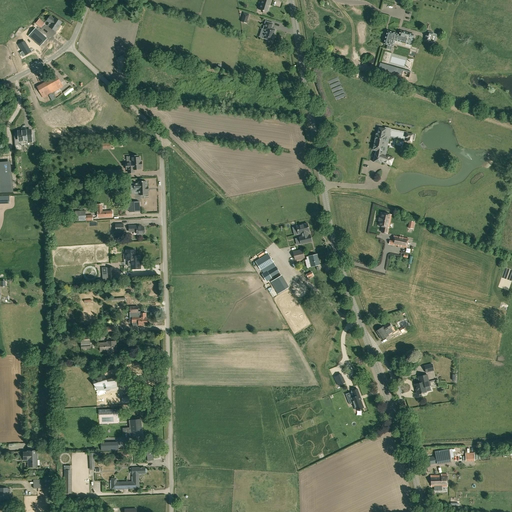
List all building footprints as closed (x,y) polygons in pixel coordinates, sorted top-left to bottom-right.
[(259,0),(261,1),(259,10),(267,12),(269,5),(270,5),(272,0),(270,0),(259,0)] [(55,17),(54,19),(50,16),(47,20),(49,22),(47,25),(47,26),(56,31),(57,29),(57,30),(60,26),(59,26),(62,22),(55,17)] [(41,28),(45,23),(39,19),(35,23),(41,28)] [(273,23),(265,21),(263,29),(265,30),(263,39),(267,40),(266,41),(270,42),(271,41),(272,41),(276,29),(272,28),(273,23)] [(46,39),(36,29),(29,37),(39,47),(46,39)] [(399,34),(397,34),(397,33),(387,31),(384,44),(387,45),(386,49),(391,50),(392,46),(393,46),(395,41),(411,45),(414,35),(400,31),(399,34)] [(431,42),(433,33),(428,31),(427,34),(426,34),(425,37),(426,38),(425,41),(431,42)] [(24,41),(18,45),(25,56),(31,52),(24,41)] [(383,67),(382,70),(400,75),(401,72),(383,67)] [(48,95),(52,101),(56,99),(56,98),(53,92),(63,87),(57,75),(44,82),(45,84),(38,88),(40,94),(43,98),(48,95)] [(66,96),(74,90),(71,86),(63,93),(66,96)] [(386,127),(386,128),(385,127),(385,129),(379,128),(377,134),(376,134),(373,150),(376,150),(375,154),(373,162),(381,163),(381,161),(386,163),(388,156),(383,154),(383,153),(382,151),(383,146),(385,147),(386,141),(384,141),(385,136),(384,135),(385,130),(390,131),(390,129),(407,132),(407,133),(410,134),(409,139),(412,140),(412,139),(414,139),(415,135),(413,134),(407,133),(407,132),(407,131),(406,131),(406,132),(402,131),(402,130),(401,130),(401,131),(397,130),(397,129),(396,129),(396,130),(391,129),(392,128),(391,128),(391,129),(386,128),(386,127)] [(21,146),(28,145),(28,143),(34,142),(33,131),(31,131),(31,129),(18,130),(18,131),(14,132),(15,141),(15,150),(22,150),(21,146)] [(141,162),(140,162),(140,158),(138,158),(138,156),(132,156),(132,163),(130,163),(130,168),(128,169),(129,169),(129,173),(134,172),(134,169),(141,169),(141,167),(141,162)] [(0,162),(0,192),(13,191),(11,161),(0,162)] [(104,172),(104,179),(104,180),(117,179),(116,171),(104,172)] [(139,187),(147,186),(146,181),(143,181),(142,181),(142,182),(138,182),(138,183),(135,183),(130,183),(130,184),(134,183),(134,186),(134,187),(135,187),(135,190),(139,190),(139,187)] [(139,187),(139,190),(139,195),(148,194),(147,191),(147,186),(139,187)] [(129,212),(140,211),(139,202),(129,202),(129,212)] [(98,217),(112,216),(112,211),(102,211),(102,204),(97,204),(98,212),(97,212),(98,217)] [(85,215),(85,210),(75,211),(75,221),(92,220),(92,215),(85,215)] [(388,214),(388,213),(388,212),(385,212),(384,213),(381,213),(379,226),(383,226),(381,232),(387,233),(391,215),(388,214)] [(309,235),(308,232),(310,232),(307,223),(296,226),(298,235),(301,234),(301,236),(299,237),(300,243),(301,245),(312,242),(312,240),(310,234),(309,235)] [(140,225),(129,226),(129,231),(136,231),(137,233),(137,234),(140,233),(144,233),(144,232),(144,227),(140,227),(140,225)] [(407,248),(409,239),(394,236),(393,238),(394,238),(393,241),(390,240),(389,244),(407,248)] [(135,256),(135,250),(126,250),(126,260),(132,260),(132,268),(140,268),(140,264),(139,264),(139,256),(135,256)] [(295,260),(304,258),(302,250),(293,252),(295,260)] [(255,262),(261,270),(262,269),(273,262),(268,254),(255,262)] [(311,267),(319,265),(317,254),(309,256),(311,267)] [(273,262),(262,269),(264,273),(267,271),(268,272),(276,267),(275,265),(273,262)] [(271,277),(279,272),(276,267),(268,272),(267,271),(264,273),(262,274),(266,281),(272,278),(271,277)] [(278,294),(286,289),(279,277),(271,282),(278,294)] [(138,314),(130,314),(130,317),(130,319),(135,319),(135,320),(139,320),(139,321),(142,321),(142,318),(146,318),(146,313),(140,313),(140,312),(138,312),(138,314)] [(130,317),(130,319),(132,319),(132,323),(133,323),(133,327),(139,326),(143,326),(143,324),(147,324),(147,318),(146,318),(142,318),(142,321),(139,321),(139,320),(135,320),(135,319),(130,319),(130,317)] [(392,327),(390,324),(387,326),(386,325),(383,327),(376,331),(382,340),(388,335),(386,331),(392,327)] [(113,335),(113,333),(116,333),(116,326),(107,326),(107,333),(108,333),(108,335),(113,335)] [(81,348),(90,348),(90,340),(80,341),(81,348)] [(116,351),(115,341),(107,341),(107,342),(99,343),(100,351),(108,350),(108,351),(116,351)] [(426,372),(434,370),(432,364),(424,366),(426,372)] [(107,390),(117,387),(116,383),(116,377),(111,377),(111,379),(110,379),(106,380),(104,374),(95,378),(96,383),(98,389),(101,389),(106,387),(107,390)] [(338,385),(344,382),(340,374),(334,377),(338,385)] [(429,381),(427,374),(418,377),(419,377),(418,378),(418,380),(419,381),(420,383),(415,384),(417,394),(426,392),(425,387),(430,385),(429,381)] [(364,407),(360,397),(357,389),(352,391),(352,392),(346,394),(347,398),(348,397),(348,398),(350,397),(349,397),(351,396),(352,398),(351,398),(356,410),(359,409),(359,410),(361,409),(360,409),(364,407)] [(131,428),(124,429),(125,437),(134,436),(142,435),(141,426),(141,419),(130,420),(131,428)] [(112,451),(111,442),(100,442),(101,451),(112,451)] [(428,464),(437,463),(437,462),(451,459),(449,449),(435,452),(435,456),(427,458),(428,464)] [(37,466),(36,450),(28,451),(28,452),(23,452),(23,460),(29,460),(29,467),(37,466)] [(147,451),(143,452),(144,455),(147,455),(148,461),(154,460),(152,451),(147,451)] [(476,453),(468,453),(468,461),(477,461),(476,453)] [(142,468),(142,467),(132,468),(132,474),(133,474),(133,482),(117,482),(116,478),(111,478),(112,489),(118,489),(121,489),(139,488),(138,473),(145,473),(145,468),(142,468)] [(431,487),(447,486),(447,474),(441,474),(441,475),(431,475),(431,487)] [(45,488),(44,479),(33,480),(33,488),(45,488)] [(0,502),(9,502),(9,494),(10,494),(10,488),(7,488),(0,488),(0,502)]
